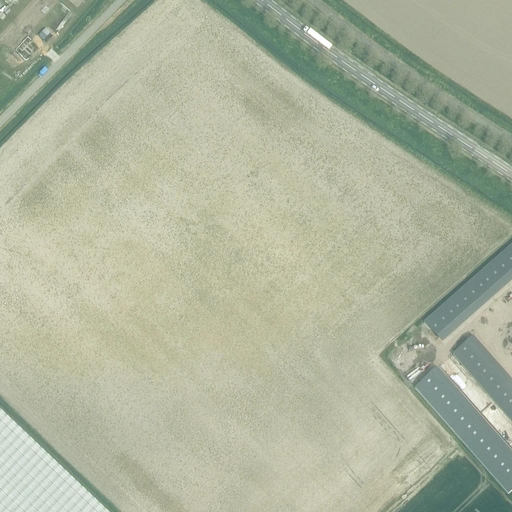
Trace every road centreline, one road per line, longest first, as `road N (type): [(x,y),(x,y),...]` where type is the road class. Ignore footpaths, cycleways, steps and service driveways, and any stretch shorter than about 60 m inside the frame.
road 1 (secondary): [(511,175),(261,0)]
road 2 (unclassified): [(0,121),(119,0)]
